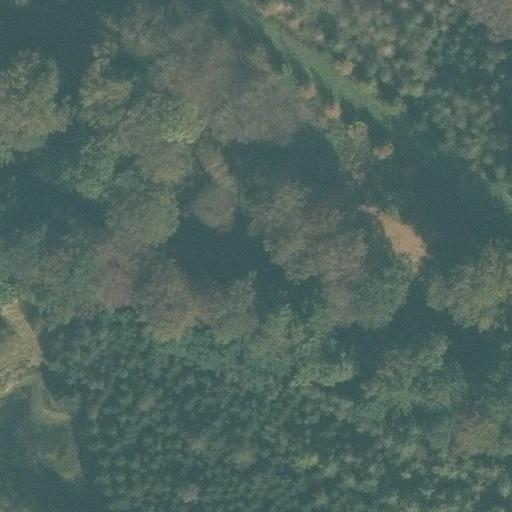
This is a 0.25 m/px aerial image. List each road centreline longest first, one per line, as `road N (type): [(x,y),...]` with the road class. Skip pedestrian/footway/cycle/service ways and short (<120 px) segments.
road 1 (unclassified): [(511,359),(0,174)]
road 2 (unclassified): [(222,0),(511,224)]
